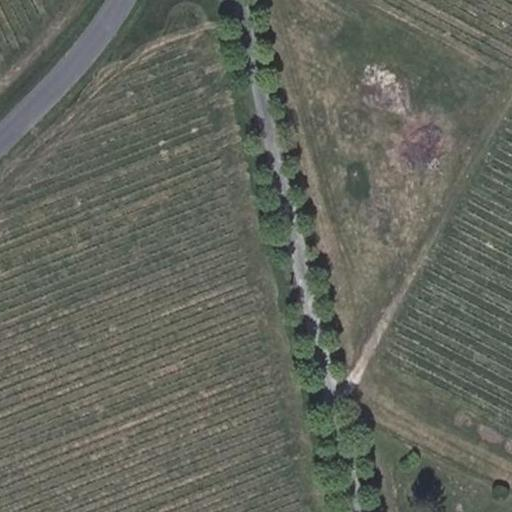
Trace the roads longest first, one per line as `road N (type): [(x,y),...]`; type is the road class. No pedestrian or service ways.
road 1 (unclassified): [(243,0),(359,511)]
road 2 (tertiary): [(125,0),(0,146)]
